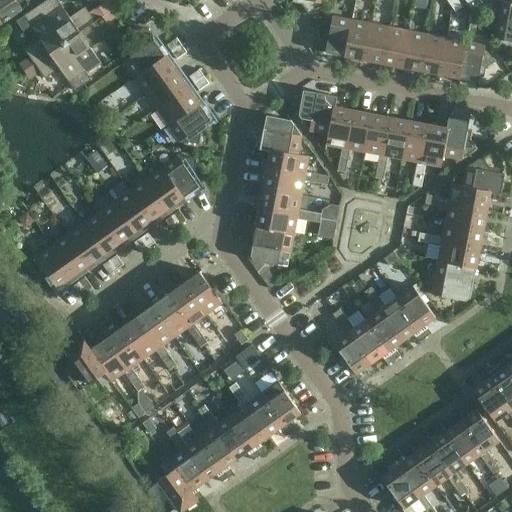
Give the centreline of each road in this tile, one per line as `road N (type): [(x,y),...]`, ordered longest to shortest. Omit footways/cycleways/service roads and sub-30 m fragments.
road 1 (residential): [(367,511),(348,485),(334,401),(213,234)]
road 2 (residential): [(511,111),(301,71)]
road 3 (residential): [(82,317),(213,234)]
road 4 (residential): [(213,234),(242,108)]
